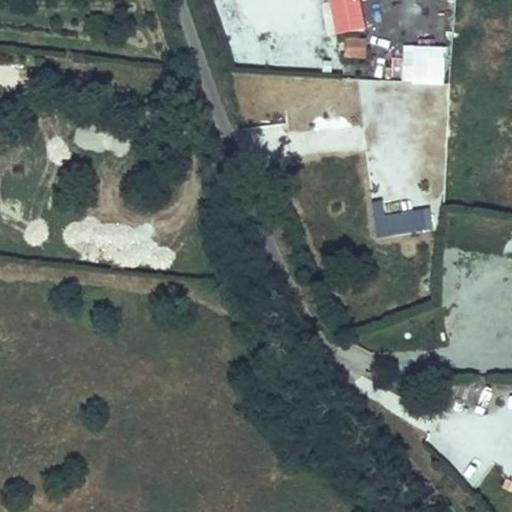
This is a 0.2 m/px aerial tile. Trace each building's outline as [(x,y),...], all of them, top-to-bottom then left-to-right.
[(327,0),(331,32),(363,29),(360,0),(327,0)] [(343,67),(369,65),(366,36),(340,38),(343,67)] [(402,43),(401,82),(445,83),(446,45),(402,43)] [(285,123),(245,128),(248,153),(288,149),(285,123)] [(0,209),(8,223),(25,213),(14,196),(0,204),(0,209)] [(434,229),(429,202),(386,210),(391,237),(434,229)]
